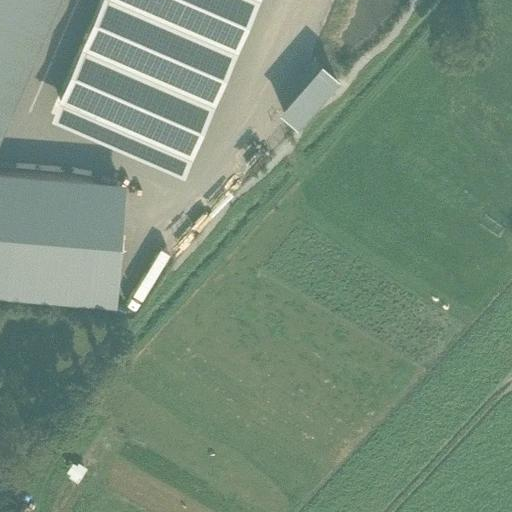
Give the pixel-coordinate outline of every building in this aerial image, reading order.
[(45,131),(88,0),(0,0),(0,135),(10,138),(15,121),(45,131)] [(99,0),(54,135),(79,143),(127,0),(99,0)] [(139,0),(121,67),(145,73),(164,0),(139,0)] [(169,97),(201,0),(175,0),(146,90),(169,97)] [(221,191),(273,5),(254,0),(250,0),(237,49),(223,45),(235,0),(211,0),(163,175),(177,179),(206,77),(220,81),(191,183),(221,191)] [(123,179),(0,168),(0,290),(114,300),(123,179)] [(72,461),(66,470),(71,473),(76,464),(75,463),(72,461)]
